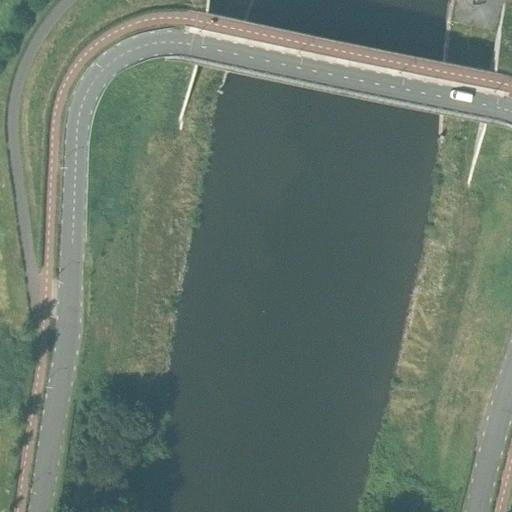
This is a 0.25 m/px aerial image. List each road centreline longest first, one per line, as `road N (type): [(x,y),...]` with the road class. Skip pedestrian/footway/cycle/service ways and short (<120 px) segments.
road 1 (tertiary): [(43,511),(71,297),(81,99),(98,74),(133,49),(188,45)]
road 2 (tertiary): [(511,112),(188,45)]
road 3 (tertiary): [(474,511),(511,386)]
